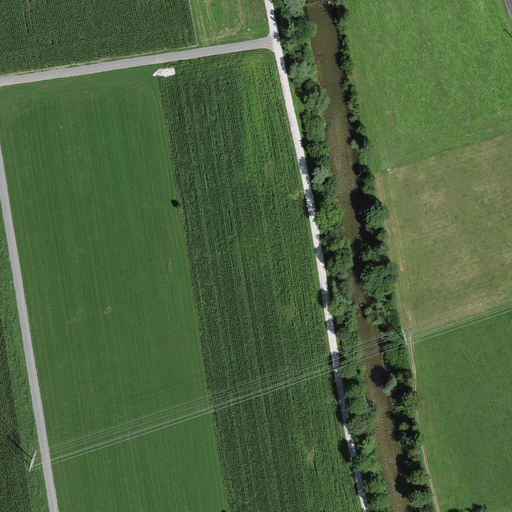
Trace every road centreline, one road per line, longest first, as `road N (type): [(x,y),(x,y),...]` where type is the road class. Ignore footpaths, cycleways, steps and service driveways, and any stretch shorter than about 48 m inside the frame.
road 1 (unclassified): [(268,0),(365,511)]
road 2 (track): [(0,177),(53,511)]
road 3 (track): [(276,43),(0,87)]
road 4 (track): [(410,349),(438,511)]
